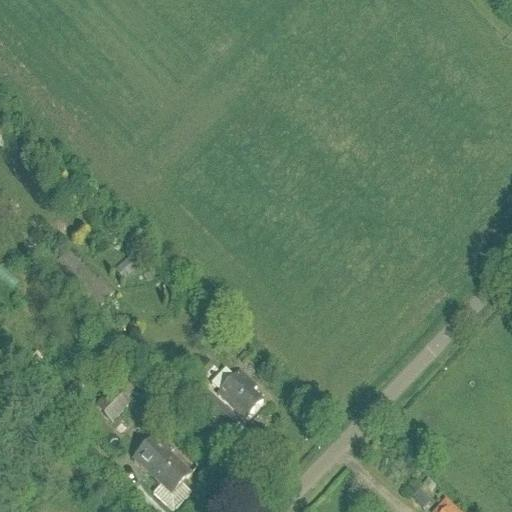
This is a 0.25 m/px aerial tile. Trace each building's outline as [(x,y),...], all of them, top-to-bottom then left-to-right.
[(58,258),(58,254),(56,252),(52,251),(50,254),(50,258),(52,260),(56,260),(58,258)] [(143,276),(156,272),(153,262),(140,266),(143,276)] [(100,280),(85,295),(100,309),(114,295),(100,280)] [(164,302),(178,300),(177,288),(162,290),(164,302)] [(132,322),(121,321),(120,331),(131,332),(132,322)] [(249,362),(238,352),(232,358),(243,368),(249,362)] [(226,372),(212,386),(220,394),(218,397),(244,423),(262,405),(252,395),(256,390),(241,374),(235,380),(226,372)] [(95,411),(112,427),(139,399),(122,382),(95,411)] [(200,408),(230,436),(241,425),(210,397),(200,408)] [(133,463),(171,499),(190,478),(169,458),(173,453),(157,438),(133,463)] [(101,471),(141,508),(148,501),(108,464),(101,471)] [(430,495),(435,491),(427,484),(423,488),(430,495)]
